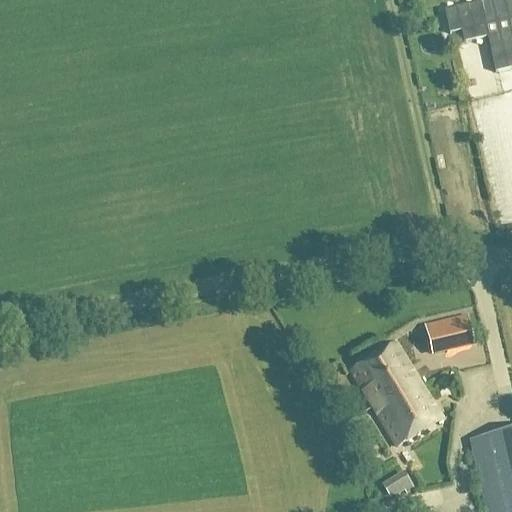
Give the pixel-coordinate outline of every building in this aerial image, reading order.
[(496,73),(511,69),(511,0),(491,0),(444,11),(450,34),(461,32),(464,43),(488,38),(496,73)] [(417,326),(429,318),(425,312),(413,320),(417,326)] [(433,354),(447,351),(443,337),(430,340),(433,354)] [(393,404),(421,387),(395,344),(350,372),(372,408),(389,398),(393,404)] [(389,398),(372,408),(397,448),(442,420),(421,387),(393,404),(389,398)] [(511,511),(511,432),(471,442),(486,511),(511,511)]
